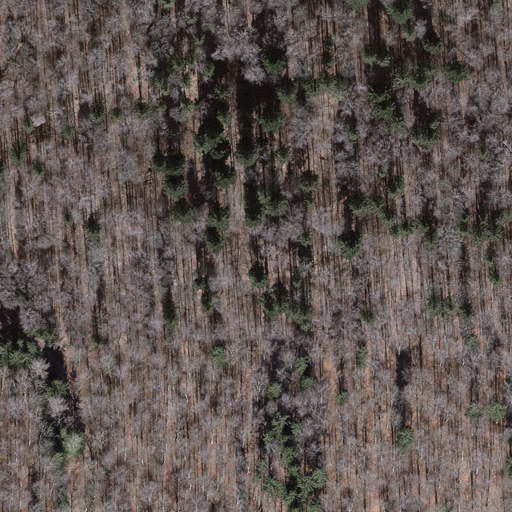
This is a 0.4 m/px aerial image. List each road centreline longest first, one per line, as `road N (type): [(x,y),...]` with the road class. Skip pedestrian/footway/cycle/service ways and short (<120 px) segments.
road 1 (track): [(511,232),(414,238),(291,279),(189,284),(129,306),(11,310)]
road 2 (track): [(11,310),(53,356),(80,403),(85,462),(71,511)]
